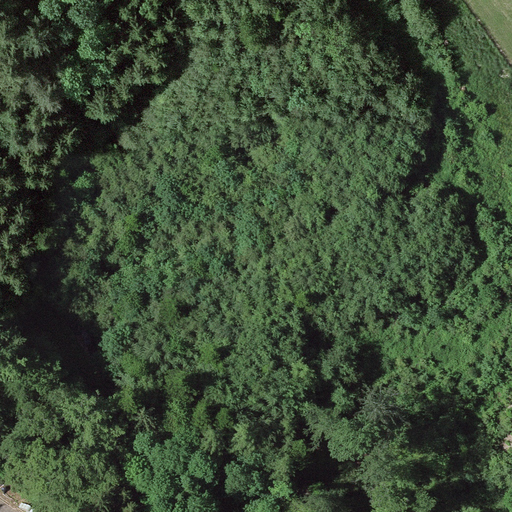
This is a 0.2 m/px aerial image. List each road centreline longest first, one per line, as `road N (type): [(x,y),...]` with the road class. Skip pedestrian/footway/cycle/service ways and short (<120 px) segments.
road 1 (track): [(120,483),(112,432),(45,310),(44,187),(86,104)]
road 2 (track): [(165,511),(120,483),(56,511)]
